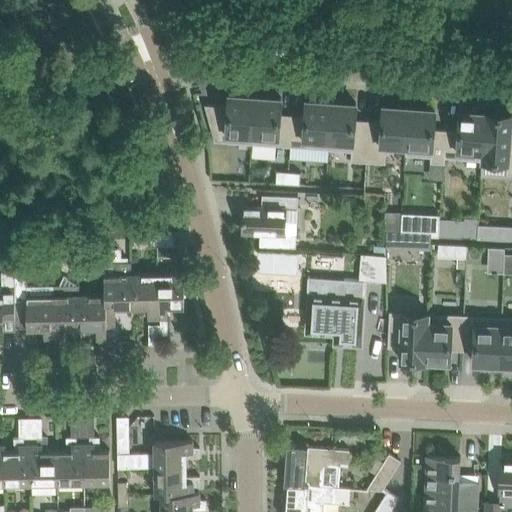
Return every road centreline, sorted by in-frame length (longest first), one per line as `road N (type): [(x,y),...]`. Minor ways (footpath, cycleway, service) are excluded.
road 1 (residential): [(154,77),(213,61),(511,83)]
road 2 (unclassified): [(241,400),(200,216),(154,77)]
road 3 (residential): [(511,413),(241,400)]
road 4 (residential): [(241,400),(0,399)]
